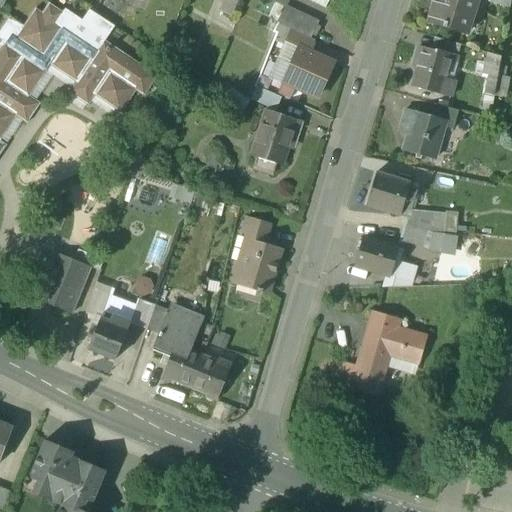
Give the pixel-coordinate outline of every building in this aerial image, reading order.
[(475,0),(435,0),(428,23),(466,34),(475,0)] [(34,9),(16,38),(6,31),(0,32),(0,43),(0,44),(0,153),(4,147),(0,143),(0,140),(15,117),(26,124),(39,104),(29,97),(49,66),(75,82),(68,93),(89,106),(95,96),(121,113),(134,92),(143,97),(157,75),(104,42),(114,27),(89,11),(82,22),(65,11),(63,14),(48,4),(42,14),(34,9)] [(318,22),(285,7),(277,23),(291,29),(310,38),(318,22)] [(310,38),(291,29),(285,43),(299,49),(309,53),(315,41),(310,38)] [(459,45),(439,40),(435,51),(456,57),(459,45)] [(456,57),(435,51),(435,52),(418,47),(414,61),(418,62),(411,86),(450,98),(455,82),(445,80),(450,62),(454,63),(456,57)] [(299,49),(284,82),(318,97),(332,64),(309,53),(299,49)] [(495,97),(502,55),(489,53),(482,94),(495,97)] [(280,97),(257,89),(250,101),(268,106),(266,111),(274,113),(280,97)] [(458,111),(434,105),(431,117),(444,121),(442,127),(453,130),(458,111)] [(431,117),(405,110),(399,132),(407,135),(403,151),(433,160),(442,127),(444,121),(431,117)] [(265,111),(251,155),(257,157),(253,169),(272,175),(276,163),(282,165),(296,121),(274,113),(266,111),(265,111)] [(149,167),(133,162),(130,171),(146,176),(149,167)] [(388,178),(376,174),(366,207),(399,217),(409,184),(399,181),(400,175),(390,172),(388,178)] [(211,185),(195,180),(192,190),(208,195),(211,185)] [(270,226),(245,219),(241,233),(250,236),(265,240),(270,226)] [(465,223),(457,222),(456,233),(464,234),(465,223)] [(265,240),(250,236),(236,285),(257,290),(256,293),(262,294),(263,292),(269,294),(282,251),(264,246),(265,240)] [(403,250),(363,239),(355,267),(389,277),(394,261),(400,263),(403,250)] [(73,262),(90,269),(98,272),(102,260),(77,250),(73,262)] [(73,262),(54,255),(36,301),(71,315),(90,269),(73,262)] [(430,268),(419,265),(417,272),(428,275),(430,268)] [(168,311),(156,307),(146,331),(158,335),(168,311)] [(186,319),(168,311),(158,335),(153,348),(154,349),(155,348),(171,354),(176,343),(189,349),(188,350),(191,352),(203,321),(188,314),(186,319)] [(357,368),(351,389),(376,397),(388,357),(417,366),(425,338),(396,330),(399,321),(374,314),(357,368)] [(117,321),(102,315),(88,350),(114,361),(129,324),(118,319),(117,321)] [(171,354),(161,379),(171,383),(172,381),(189,388),(202,356),(191,352),(188,350),(189,349),(176,343),(171,354)] [(216,362),(202,356),(189,388),(207,396),(206,398),(216,402),(231,365),(217,360),(216,362)] [(357,368),(345,364),(338,385),(351,389),(357,368)] [(12,429),(0,424),(0,459),(12,429)] [(73,453),(44,441),(24,491),(62,506),(59,511),(89,511),(105,472),(71,458),(73,453)] [(1,511),(10,491),(0,488),(0,511),(1,511)]
